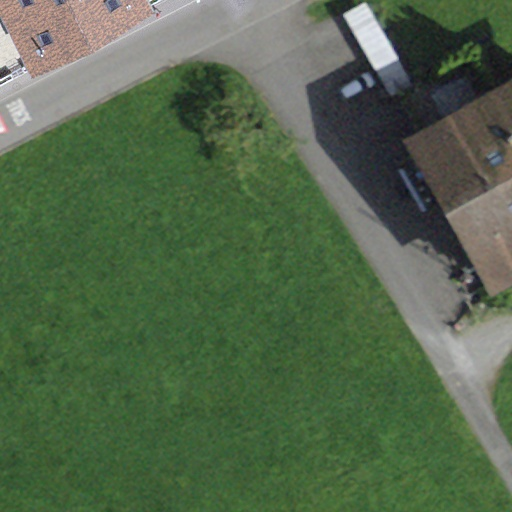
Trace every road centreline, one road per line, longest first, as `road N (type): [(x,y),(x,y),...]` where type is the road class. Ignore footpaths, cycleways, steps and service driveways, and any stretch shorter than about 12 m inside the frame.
road 1 (residential): [(245,5),(511,460)]
road 2 (tertiary): [(245,5),(0,130)]
